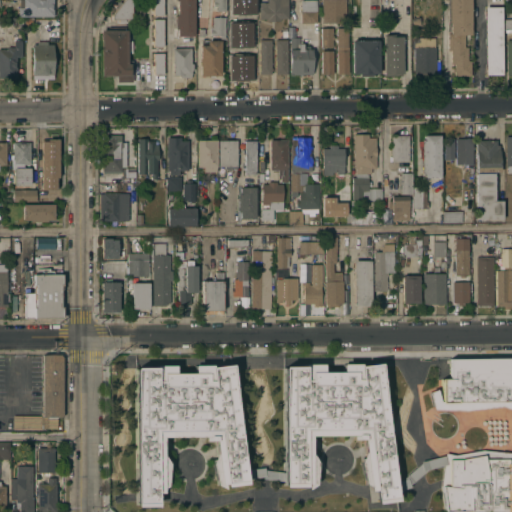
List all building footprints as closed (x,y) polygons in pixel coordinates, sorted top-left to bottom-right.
[(52,0),(52,16),(16,16),(17,6),(19,6),(19,0),(52,0)] [(124,18),(124,21),(118,21),(118,18),(111,18),(111,14),(116,8),(114,6),(119,0),(120,1),(120,0),(131,0),(131,18),(124,18)] [(162,0),(162,14),(152,14),(152,0),(162,0)] [(192,0),(193,35),(177,35),(177,28),(175,28),(175,15),(177,15),(177,0),(192,0)] [(225,0),(225,10),(215,10),(215,6),(213,6),(213,0),(225,0)] [(287,0),(287,17),(277,17),(277,20),(267,20),(266,17),(258,17),(258,1),(266,1),(266,0),(287,0)] [(300,0),(316,0),(316,22),(300,22),(300,0)] [(344,22),(321,22),(321,0),(344,0),(344,15),(344,22)] [(470,0),(470,33),(463,33),(463,46),(467,46),(467,59),(470,59),(470,74),(454,74),(454,70),(452,70),(452,67),(454,67),(454,62),(451,62),(451,49),(447,49),(447,32),(450,32),(450,20),(448,20),(448,0),(470,0)] [(196,6),(206,6),(207,27),(196,27),(196,6)] [(501,73),(484,73),(484,6),(500,6),(501,73)] [(382,11),(394,11),(394,23),(382,24),(382,11)] [(209,28),(212,28),(211,16),(224,16),(224,38),(222,38),(222,36),(219,36),(219,34),(209,34),(209,28)] [(152,18),(162,18),(162,45),(152,45),(152,18)] [(347,72),(336,73),(336,38),(334,38),(334,34),(336,34),(335,26),(347,26),(347,72)] [(320,27),(331,27),(331,34),(333,34),(333,38),(332,38),(332,45),(321,45),(320,27)] [(100,29),(126,28),(126,39),(131,39),(131,52),(126,52),(127,62),(129,62),(129,71),(131,71),(132,81),(116,81),(116,74),(101,74),(100,29)] [(363,29),(351,29),(351,40),(363,40),(363,29)] [(384,35),(394,34),(394,37),(403,36),(403,72),(385,72),(384,43),(384,35)] [(311,73),(289,73),(289,36),(298,36),(298,42),(301,42),(301,48),(311,48),(311,73)] [(433,46),(434,46),(434,72),(432,72),(432,76),(414,76),(414,72),(413,72),(413,37),(433,37),(433,46)] [(6,46),(13,46),(13,40),(16,40),(16,38),(20,38),(20,40),(21,40),(21,56),(15,56),(15,76),(0,76),(0,48),(6,48),(6,46)] [(270,73),(258,73),(258,39),(270,38),(270,73)] [(274,38),(286,38),(286,73),(274,73),(274,38)] [(199,74),(199,44),(206,44),(206,39),(220,39),(220,74),(199,74)] [(350,39),(377,39),(377,72),(371,72),(371,74),(358,74),(358,72),(351,72),(350,39)] [(36,43),(36,40),(46,40),(46,43),(52,43),(52,74),(31,74),(31,43),(36,43)] [(190,47),(190,62),(192,62),(192,69),(190,69),(190,74),(190,76),(179,76),(179,74),(172,74),(172,47),(190,47)] [(238,50),(244,50),(244,53),(245,53),(245,49),(251,49),(251,54),(248,54),(248,56),(255,56),(254,68),(245,69),(245,80),(228,80),(228,53),(238,53),(238,50)] [(332,73),(320,73),(320,50),(331,50),(332,73)] [(162,52),(162,73),(159,73),(159,75),(156,75),(156,73),(152,73),(152,52),(162,52)] [(353,133),(367,133),(367,136),(375,136),(375,169),(369,169),(369,173),(367,173),(367,191),(361,191),(361,199),(351,199),(351,176),(354,176),(354,167),(353,167),(353,165),(353,160),(353,133)] [(311,170),(298,170),(298,172),(301,172),(301,185),(303,185),(303,182),(318,182),(318,207),(298,208),(298,205),(295,206),(295,198),(298,198),(298,190),(301,190),(295,190),(295,194),(290,194),(290,190),(289,190),(289,134),(311,134),(311,170)] [(408,134),(408,160),(391,160),(391,155),(390,155),(390,139),(391,139),(391,134),(408,134)] [(424,139),(424,138),(423,138),(423,134),(439,134),(439,176),(424,176),(424,172),(421,172),(421,139),(424,139)] [(446,137),(446,136),(450,135),(450,137),(453,137),(453,145),(454,145),(454,147),(453,147),(453,158),(443,158),(443,137),(446,137)] [(102,136),(120,136),(120,170),(101,169),(102,136)] [(179,136),(180,139),(187,139),(187,169),(178,169),(178,175),(168,175),(168,169),(166,169),(166,136),(179,136)] [(504,173),(511,172),(511,136),(503,137),(504,173)] [(137,137),(146,137),(146,140),(153,139),(154,144),(157,144),(157,159),(156,159),(156,178),(151,178),(151,173),(137,173),(137,137)] [(466,137),(472,137),(471,163),(455,163),(455,137),(466,137)] [(286,138),(287,163),(286,163),(286,180),(280,180),(280,168),(269,168),(269,139),(286,138)] [(213,171),(213,170),(211,170),(211,171),(203,171),(203,166),(197,166),(196,139),(215,139),(215,171),(213,171)] [(236,139),(236,165),(235,165),(235,167),(219,167),(219,165),(217,165),(217,139),(236,139)] [(255,139),(255,155),(255,156),(256,156),(256,157),(255,157),(255,173),(244,173),(244,167),(243,167),(243,163),(244,163),(244,151),(241,151),(241,147),(244,147),(244,140),(255,139)] [(496,144),(498,144),(498,147),(499,147),(499,170),(476,171),(476,140),(478,140),(478,139),(496,139),(496,144)] [(39,189),(57,190),(57,140),(40,140),(39,189)] [(11,142),(19,142),(19,143),(24,143),(24,142),(29,142),(29,164),(11,164),(11,142)] [(329,147),(328,144),(336,144),(336,147),(343,147),(343,172),(341,172),(341,174),(339,174),(339,173),(336,173),(336,170),(331,170),(331,174),(322,174),(321,147),(329,147)] [(121,167),(128,167),(128,170),(129,170),(128,170),(128,172),(129,172),(129,175),(128,175),(128,176),(121,176),(121,167)] [(28,169),(29,185),(13,185),(12,169),(28,169)] [(411,193),(399,193),(399,182),(398,182),(398,177),(399,177),(399,171),(411,171),(411,193)] [(475,172),(493,172),(493,199),(501,199),(501,218),(475,218),(475,172)] [(182,182),(185,182),(185,179),(191,179),(191,181),(192,181),(192,175),(196,175),(196,183),(194,183),(194,199),(193,199),(193,201),(190,201),(190,199),(184,199),(184,200),(182,200),(182,182)] [(165,191),(179,191),(179,177),(164,177),(165,191)] [(261,183),(267,183),(267,180),(275,180),(275,183),(282,182),(282,200),(268,200),(268,203),(261,203),(261,183)] [(412,185),(425,186),(425,200),(427,201),(427,207),(420,207),(420,206),(416,205),(416,206),(412,206),(412,185)] [(239,217),(239,210),(237,210),(237,192),(239,192),(239,186),(254,186),(254,217),(239,217)] [(12,188),(35,188),(35,200),(12,200),(12,188)] [(99,192),(102,192),(102,191),(118,191),(118,192),(127,192),(127,197),(129,197),(129,196),(134,196),(134,200),(127,200),(127,219),(98,219),(99,192)] [(408,218),(391,218),(391,208),(387,208),(387,199),(391,199),(391,195),(408,194),(408,218)] [(53,203),(53,218),(46,218),(46,220),(29,220),(29,219),(22,219),(22,203),(53,203)] [(167,224),(167,207),(178,207),(178,203),(183,203),(183,207),(194,206),(195,224),(167,224)] [(350,223),(350,221),(338,221),(338,223),(331,223),(331,213),(329,213),(329,210),(331,210),(331,209),(337,209),(337,208),(349,207),(349,210),(350,210),(350,223)] [(301,209),(301,223),(289,223),(289,209),(301,209)] [(461,210),(461,221),(443,221),(443,210),(461,210)] [(349,224),(367,224),(368,216),(349,216),(349,224)] [(342,302),(338,302),(338,305),(329,305),(329,307),(327,308),(327,305),(325,305),(325,303),(324,303),(324,280),(324,274),(324,235),(336,235),(336,247),(335,247),(335,262),(332,262),(333,273),(340,273),(340,280),(341,280),(342,302)] [(402,243),(408,243),(408,235),(414,235),(414,237),(414,243),(414,255),(404,255),(404,253),(402,253),(402,243)] [(276,236),(290,236),(290,247),(289,247),(289,255),(287,255),(287,266),(285,266),(285,267),(275,267),(276,236)] [(468,237),(468,301),(463,301),(463,304),(457,304),(457,301),(446,301),(446,263),(451,263),(451,269),(454,269),(454,237),(468,237)] [(100,258),(116,259),(116,239),(100,238),(100,258)] [(246,238),(246,245),(226,246),(226,238),(246,238)] [(298,253),(298,240),(322,240),(322,253),(321,253),(298,253)] [(444,240),(445,255),(433,255),(432,240),(444,240)] [(151,253),(152,253),(152,242),(164,242),(164,254),(169,254),(169,269),(171,269),(171,280),(169,280),(169,302),(165,302),(165,304),(152,304),(151,253)] [(257,249),(257,251),(270,251),(270,275),(272,275),(272,288),(273,288),(273,294),(269,294),(269,308),(250,308),(251,249),(253,249),(257,249)] [(393,271),(387,271),(387,275),(386,275),(386,289),(373,289),(372,268),(373,268),(373,250),(383,250),(393,249),(393,271)] [(147,252),(147,275),(127,275),(127,266),(126,252),(147,252)] [(476,255),(492,255),(492,304),(476,304),(476,255)] [(190,303),(188,303),(188,305),(179,305),(179,303),(178,303),(178,291),(176,291),(176,258),(180,258),(180,262),(185,262),(185,260),(196,260),(196,291),(190,291),(190,303)] [(370,259),(370,304),(353,304),(353,259),(370,259)] [(247,295),(231,295),(231,290),(233,290),(233,278),(236,278),(236,275),(234,275),(234,271),(236,271),(236,260),(247,260),(247,295)] [(422,272),(427,272),(427,266),(438,266),(438,265),(439,265),(439,260),(445,260),(445,266),(440,266),(440,272),(444,272),(444,303),(422,303),(422,272)] [(320,284),(320,301),(321,301),(321,304),(313,304),(313,302),(303,302),(303,281),(308,281),(308,283),(309,283),(309,284),(310,284),(310,263),(321,263),(321,284),(320,284)] [(0,264),(6,264),(6,292),(8,292),(8,300),(6,300),(6,305),(0,305),(0,264)] [(308,264),(297,264),(297,281),(308,281),(308,264)] [(34,273),(50,273),(50,269),(52,269),(52,273),(55,273),(55,269),(61,269),(61,273),(61,288),(60,288),(61,305),(61,317),(34,317),(34,292),(34,273)] [(511,269),(511,305),(509,305),(509,308),(505,308),(505,305),(495,305),(495,269),(498,269),(511,269)] [(215,271),(222,271),(222,289),(221,289),(221,313),(204,313),(204,310),(201,310),(201,289),(201,280),(214,280),(215,271)] [(419,301),(402,301),(402,274),(418,274),(419,301)] [(274,279),(280,279),(280,278),(296,278),(295,300),(289,300),(289,304),(282,304),(282,300),(281,300),(281,302),(274,302),(274,279)] [(118,310),(101,310),(101,281),(118,281),(118,310)] [(130,309),(148,308),(148,282),(129,283),(130,309)] [(34,292),(34,317),(32,317),(32,318),(25,318),(25,317),(24,317),(24,292),(28,292),(34,292)] [(62,415),(43,415),(43,353),(59,353),(61,356),(61,360),(62,415)] [(511,410),(500,406),(462,411),(432,409),(428,392),(435,389),(438,401),(441,401),(441,379),(449,379),(448,358),(511,358),(511,410)] [(282,367),(303,367),(303,364),(322,364),(322,372),(341,371),(341,364),(359,364),(359,366),(378,364),(397,501),(376,503),(374,490),(368,491),(368,486),(364,484),(359,462),(363,453),(362,440),(355,440),(355,435),(309,435),(309,453),(316,462),(314,484),(307,489),(307,483),(305,483),(305,486),(283,487),(282,367)] [(134,368),(155,367),(155,365),(174,365),(174,373),(193,373),(193,365),(211,365),(211,367),(230,365),(246,483),(220,486),(214,440),(207,440),(207,436),(162,436),(162,492),(157,492),(157,506),(136,506),(134,368)] [(0,441),(8,441),(8,458),(0,458),(0,441)] [(37,447),(53,447),(53,471),(37,471),(37,447)] [(511,510),(469,511),(444,511),(441,486),(440,486),(445,452),(454,454),(481,450),(511,452),(511,510)] [(10,478),(15,478),(15,465),(31,465),(31,497),(32,497),(32,511),(18,511),(18,501),(15,501),(15,497),(10,497),(10,478)] [(36,482),(46,482),(46,477),(54,477),(55,482),(55,511),(37,511),(36,482)]
